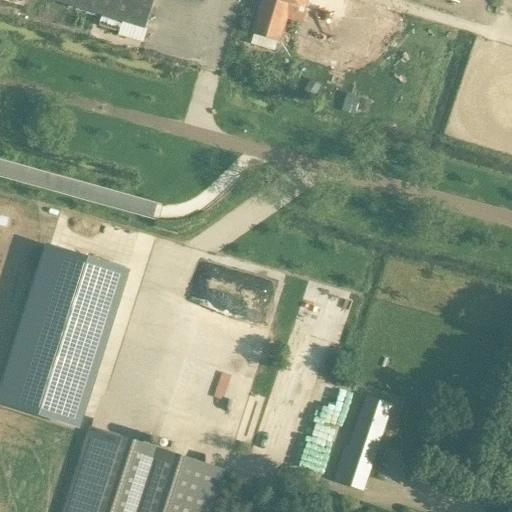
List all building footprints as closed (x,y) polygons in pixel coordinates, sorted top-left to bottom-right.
[(48,0),(144,29),(152,0),(194,0),(201,2),(201,0),(48,0)] [(291,1),(307,6),(308,0),(261,0),(252,32),(279,40),(291,1)] [(309,0),(301,29),(325,37),(331,15),(348,20),(342,42),(366,49),(380,2),(373,0),(309,0)] [(48,248),(2,396),(78,420),(124,272),(48,248)] [(208,283),(204,304),(243,312),(247,291),(208,283)] [(330,404),(331,425),(346,425),(345,397),(344,382),(325,383),(326,404),(330,404)] [(363,491),(392,405),(365,395),(348,446),(344,445),(332,481),(363,491)] [(209,511),(222,472),(89,429),(61,511),(209,511)]
